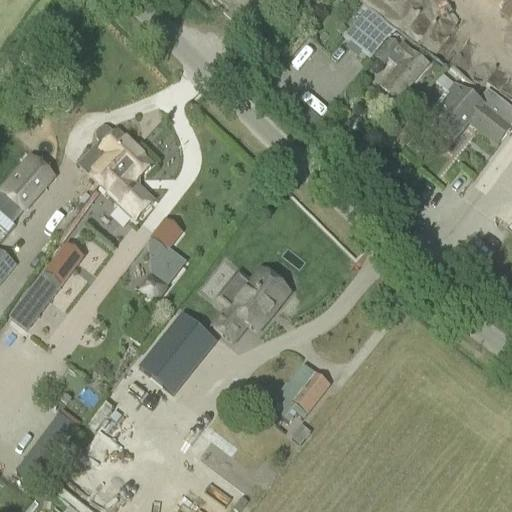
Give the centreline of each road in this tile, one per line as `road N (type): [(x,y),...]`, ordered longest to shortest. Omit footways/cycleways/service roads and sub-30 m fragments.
road 1 (unclassified): [(511,357),(347,221),(112,0)]
road 2 (unknown): [(198,387),(294,346),(399,263),(437,244),(511,150)]
